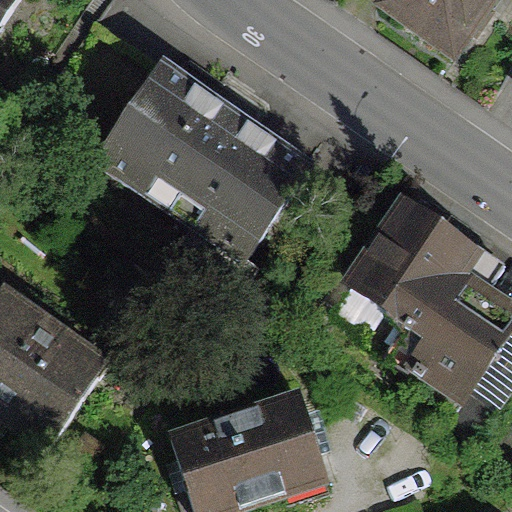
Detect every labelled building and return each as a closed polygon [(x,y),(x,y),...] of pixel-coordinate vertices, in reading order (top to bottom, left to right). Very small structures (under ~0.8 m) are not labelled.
[(0,0),(0,32),(20,0),(0,0)] [(435,72),(485,0),(364,0),(354,16),(435,72)] [(79,176),(243,277),(307,175),(143,73),(79,176)] [(511,101),(501,118),(511,124),(511,101)] [(372,370),(453,421),(511,327),(511,322),(480,303),(498,275),(388,206),(325,306),(387,345),(372,370)] [(0,406),(52,441),(116,344),(2,270),(0,273),(0,406)] [(176,434),(198,511),(245,511),(323,490),(298,399),(176,434)]
